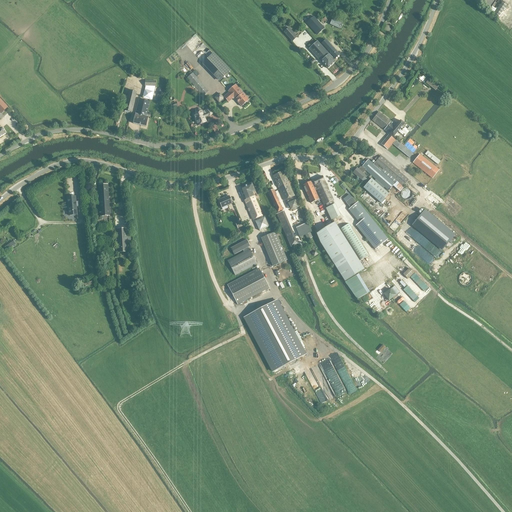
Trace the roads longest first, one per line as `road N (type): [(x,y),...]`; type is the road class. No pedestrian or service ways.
road 1 (unclassified): [(0,197),(64,161),(172,185),(286,158),(332,156),(400,76),(437,0)]
road 2 (unclassified): [(0,156),(52,131),(148,144),(215,139),(336,84),(363,59),(390,0)]
road 3 (track): [(189,511),(118,403),(244,332),(211,273),(193,183)]
road 4 (track): [(236,312),(276,289),(321,341),(438,438),(502,511)]
road 5 (track): [(511,350),(447,303),(402,257),(373,255),(341,210),(321,157)]
road 6 (track): [(387,372),(320,297),(264,164)]
road 7 (track): [(360,132),(418,184),(419,199),(511,276)]
road 8 (track): [(216,0),(309,99)]
road 9 (track): [(229,177),(276,289)]
